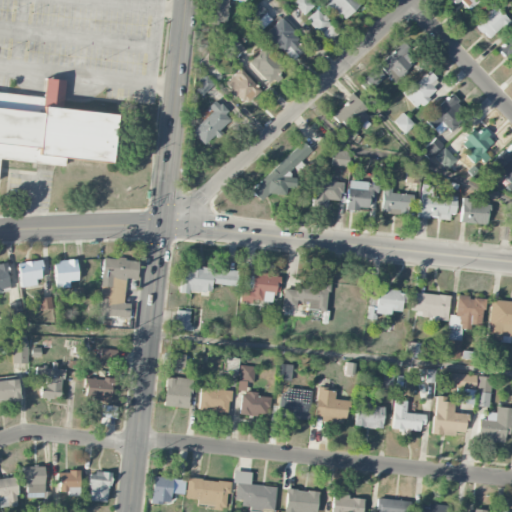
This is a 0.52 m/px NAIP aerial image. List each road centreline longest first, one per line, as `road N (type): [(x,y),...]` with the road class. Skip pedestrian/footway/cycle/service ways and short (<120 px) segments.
road 1 (tertiary): [(511,262),(174,224),(0,230)]
road 2 (residential): [(511,479),(130,441)]
road 3 (residential): [(417,0),(174,224)]
road 4 (secondary): [(155,224),(179,0)]
road 5 (secondary): [(122,511),(142,335)]
road 6 (residential): [(511,111),(407,0)]
road 7 (residential): [(130,441),(31,433),(0,441)]
